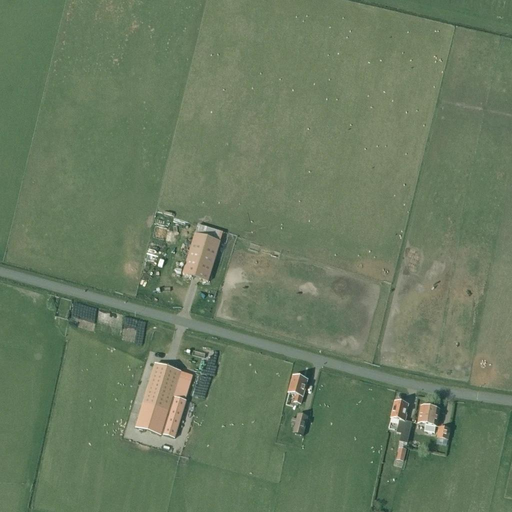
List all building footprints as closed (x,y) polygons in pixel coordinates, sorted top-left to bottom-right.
[(198,225),(195,236),(195,235),(182,276),(208,283),(220,243),(223,233),(198,225)] [(143,406),(135,429),(161,437),(161,436),(174,440),(186,402),(172,398),(180,373),(155,365),(143,406)] [(189,396),(193,376),(184,374),(180,394),(189,396)] [(304,391),(306,381),(293,378),(289,395),(296,397),(294,404),(300,405),(302,398),(303,399),(305,392),(304,391)] [(412,425),(405,423),(406,417),(405,417),(407,406),(395,403),(391,420),(398,421),(396,429),(398,429),(396,434),(401,435),(399,443),(407,445),(412,425)] [(421,408),(418,425),(426,426),(425,432),(433,434),(435,428),(436,428),(439,411),(421,408)] [(307,418),(297,415),(296,420),(295,425),(292,435),(302,437),(307,418)] [(450,431),(447,430),(438,428),(436,439),(445,441),(448,441),(450,431)] [(397,461),(403,463),(406,451),(400,450),(397,461)]
